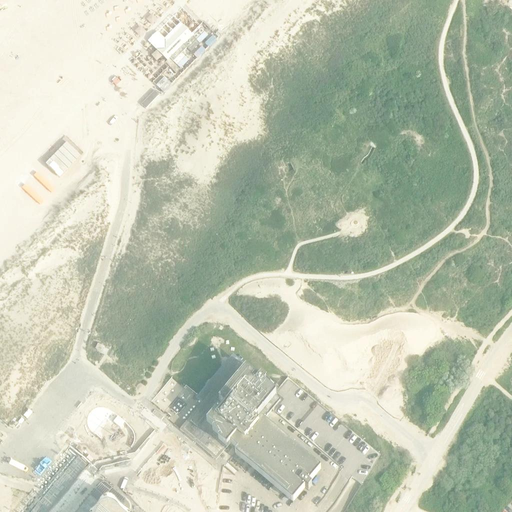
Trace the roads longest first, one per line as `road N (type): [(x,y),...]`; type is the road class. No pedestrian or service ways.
road 1 (unknown): [(464,0),(472,113),(490,172),(486,229),(446,257),(398,313),(511,348)]
road 2 (unknown): [(226,295),(276,289),(347,327),(398,313)]
